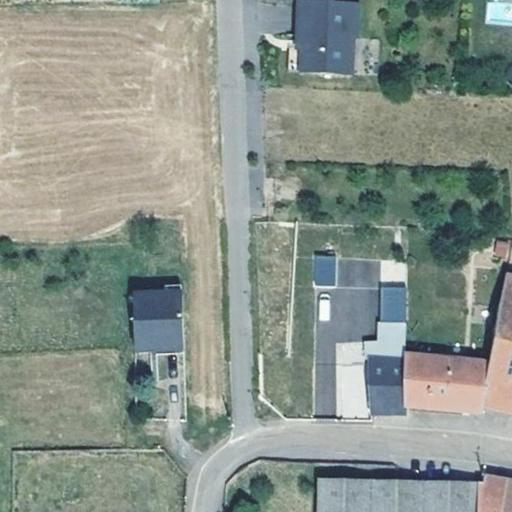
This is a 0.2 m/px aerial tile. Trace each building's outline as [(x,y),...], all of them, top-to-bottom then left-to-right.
[(360,4),(299,2),(298,35),(303,35),(302,72),(354,73),(355,37),(358,37),(360,4)] [(303,35),(298,35),(298,48),(290,48),(289,72),(302,72),(303,35)] [(335,286),(335,255),(312,255),(312,286),(335,286)] [(511,276),(507,275),(491,362),(485,405),(511,412),(511,276)] [(183,343),(181,292),(135,294),(136,348),(136,350),(152,350),(157,348),(156,344),(183,343)] [(366,341),(372,414),(408,413),(408,406),(405,353),(406,307),(380,307),(380,339),(366,341)] [(157,348),(152,350),(151,354),(184,354),(183,343),(156,344),(157,348)] [(491,362),(405,353),(408,406),(423,408),(441,409),(484,412),(485,405),(491,362)] [(483,483),(472,483),(471,511),(511,511),(511,481),(482,475),(483,483)] [(471,511),(472,483),(317,480),(315,511),(471,511)]
